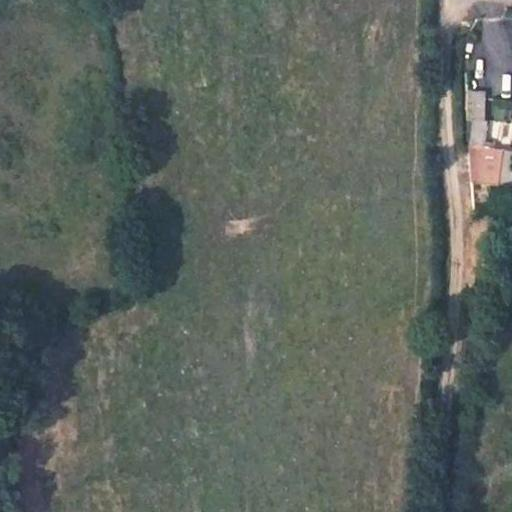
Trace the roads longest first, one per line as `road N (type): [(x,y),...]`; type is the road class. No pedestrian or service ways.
road 1 (track): [(453,240),(435,511)]
road 2 (unclassified): [(450,0),(444,148),(453,240)]
